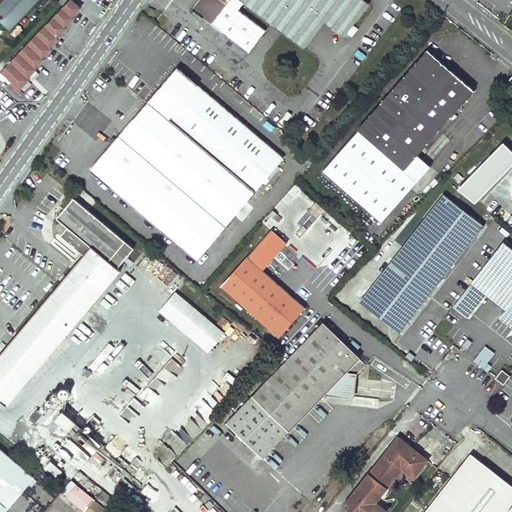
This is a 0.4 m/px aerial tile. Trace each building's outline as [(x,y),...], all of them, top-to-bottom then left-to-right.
[(0,0),(0,21),(8,29),(25,12),(30,17),(45,0),(0,0)] [(69,0),(0,72),(19,89),(28,80),(26,79),(35,69),(33,68),(42,59),(41,57),(49,49),(48,47),(57,38),(56,37),(64,29),(63,28),(71,18),(70,17),(79,9),(69,0)] [(214,0),(213,2),(210,0),(203,0),(194,13),(249,55),(266,33),(237,11),(244,3),(304,48),(325,21),(344,35),(367,4),(361,0),(214,0)] [(178,40),(183,34),(172,24),(166,30),(178,40)] [(430,56),(426,52),(356,132),(357,133),(320,174),(378,226),(415,185),(403,173),(416,158),(473,94),(439,63),(430,56)] [(430,56),(439,63),(441,60),(433,53),(430,56)] [(180,70),(150,104),(256,194),(286,159),(180,70)] [(150,104),(92,172),(198,262),(256,194),(150,104)] [(429,169),(416,158),(403,173),(415,185),(429,169)] [(385,273),(361,304),(401,336),(485,228),(446,196),(394,262),(385,273)] [(85,258),(0,356),(0,400),(7,406),(125,268),(121,266),(135,250),(76,199),(59,219),(69,228),(62,237),(85,258)] [(272,229),(237,268),(295,319),(306,307),(265,270),(288,244),(272,229)] [(511,256),(484,291),(511,313),(511,256)] [(390,259),(381,270),(385,273),(394,262),(390,259)] [(237,268),(220,288),(278,339),(295,319),(237,268)] [(175,291),(158,311),(207,353),(224,333),(175,291)] [(227,424),(264,459),(325,396),(347,373),(359,374),(369,363),(324,322),(227,424)] [(503,372),(496,380),(504,386),(510,378),(503,372)] [(347,373),(325,396),(357,397),(359,374),(347,373)] [(68,429),(76,419),(62,408),(54,417),(68,429)] [(426,462),(397,439),(367,476),(385,490),(401,470),(412,480),(426,462)] [(0,452),(0,511),(6,511),(35,481),(0,452)] [(97,472),(85,462),(76,473),(89,482),(97,472)] [(459,470),(425,511),(508,511),(511,508),(511,489),(479,464),(469,478),(459,470)] [(401,470),(385,490),(389,493),(401,477),(409,483),(412,480),(401,470)] [(367,476),(343,507),(348,511),(385,511),(374,503),(385,490),(367,476)] [(81,486),(77,491),(92,503),(101,511),(109,501),(85,481),(85,482),(81,486)] [(246,502),(256,511),(261,511),(277,496),(264,483),(246,502)] [(92,503),(84,511),(102,511),(101,511),(92,503)]
